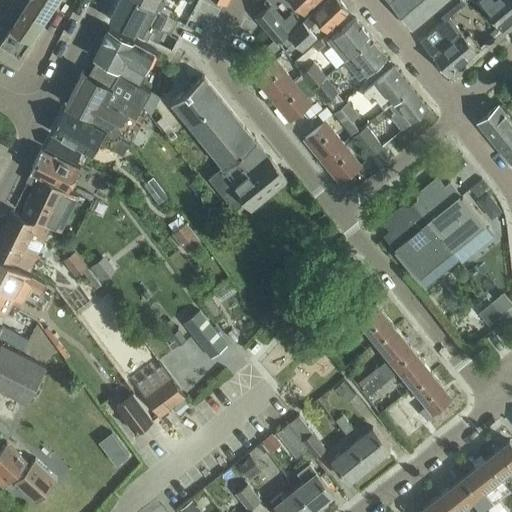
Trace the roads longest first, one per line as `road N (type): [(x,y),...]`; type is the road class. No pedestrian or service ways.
road 1 (residential): [(337,214),(211,54),(242,0)]
road 2 (residential): [(495,404),(337,214)]
road 3 (tertiary): [(0,208),(104,0)]
road 4 (residential): [(495,404),(361,511)]
road 5 (residential): [(337,214),(457,117)]
road 6 (residential): [(360,0),(449,108)]
